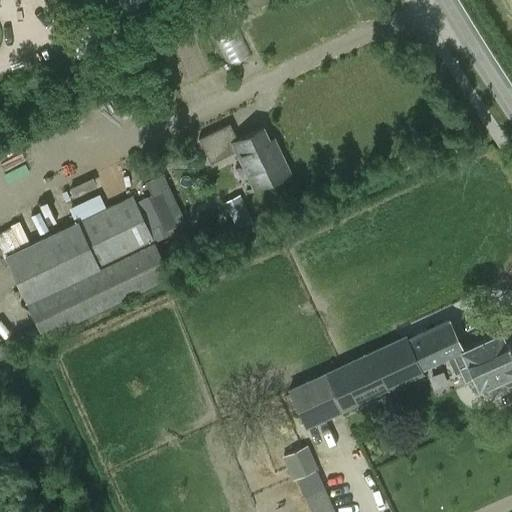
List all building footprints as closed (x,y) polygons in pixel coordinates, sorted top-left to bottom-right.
[(289,172),(281,155),(276,157),(262,128),(237,140),(229,124),(198,139),(210,164),(236,151),(254,189),(289,172)] [(152,195),(135,203),(131,195),(4,255),(42,335),(169,276),(152,240),(171,231),(169,226),(182,220),(161,175),(147,182),(152,195)] [(245,208),(231,215),(237,227),(251,220),(245,208)] [(511,381),(511,358),(500,331),(462,349),(449,317),(407,337),(406,334),(287,389),(304,427),(341,410),(342,411),(423,373),(421,368),(448,356),(455,373),(462,371),(466,381),(473,378),(478,390),(498,381),(505,385),(511,381)] [(0,345),(0,356),(33,341),(29,332),(0,345)] [(317,468),(307,444),(281,456),(292,480),(295,478),(310,511),(335,511),(316,469),(317,468)]
